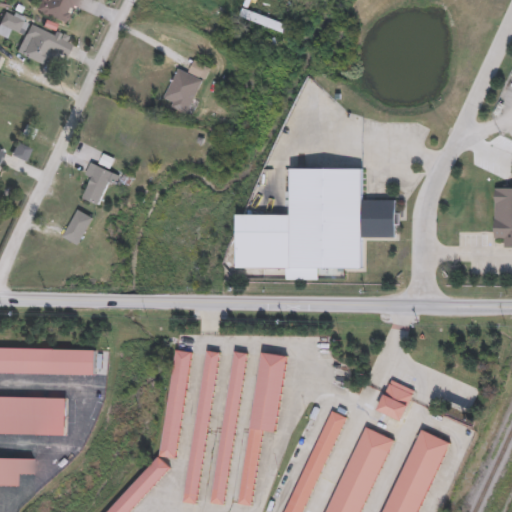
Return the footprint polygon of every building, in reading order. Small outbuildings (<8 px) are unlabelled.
[(83,0),(69,27),(39,10),(44,0),(83,0)] [(257,0),(288,11),(285,18),(249,5),(251,0),(257,0)] [(289,27),(287,33),(243,17),(246,10),(289,27)] [(27,21),(21,34),(12,30),(8,37),(0,33),(0,23),(6,11),(27,21)] [(64,56),(47,47),(39,64),(14,51),(23,33),(28,24),(70,45),(64,56)] [(208,82),(190,116),(163,102),(181,68),(208,82)] [(24,162),(31,149),(17,141),(10,155),(24,162)] [(123,177),(118,186),(114,184),(102,207),(85,199),(95,179),(88,175),(95,162),(123,177)] [(400,200),(400,239),(368,239),(368,270),(241,269),(241,216),(295,216),(295,170),(368,171),(368,199),(400,200)] [(511,244),(497,244),(498,188),(511,188),(511,244)] [(96,220),(78,247),(64,238),(81,211),(96,220)] [(96,373),(0,371),(0,348),(96,350),(96,373)] [(170,469),(129,511),(110,511),(168,449),(179,348),(196,352),(183,452),(170,469)] [(225,354),(199,502),(185,499),(211,352),(225,354)] [(250,355),(229,502),(216,500),(238,353),(250,355)] [(289,357),(278,434),(265,433),(253,503),(239,502),(266,354),(289,357)] [(417,387),(402,421),(378,409),(393,378),(417,387)] [(65,435),(0,433),(0,396),(65,398),(65,435)] [(349,418),(302,511),(284,511),(334,411),(349,418)] [(393,441),(360,511),(326,511),(365,428),(393,441)] [(451,443),(419,511),(383,511),(421,430),(451,443)] [(0,457),(37,458),(37,473),(16,473),(16,487),(0,486),(0,457)]
